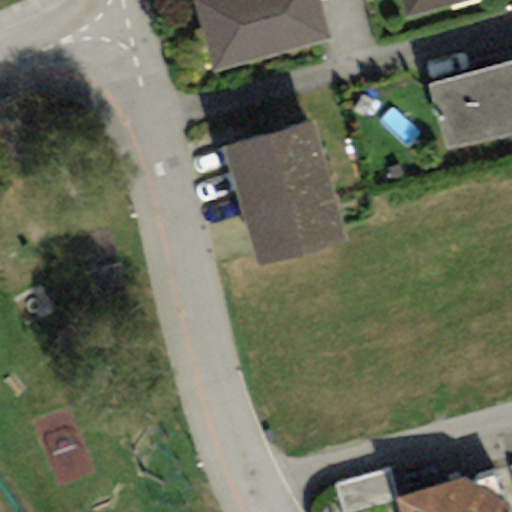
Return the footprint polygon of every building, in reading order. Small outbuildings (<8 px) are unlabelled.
[(191,0),(212,75),(330,39),(319,1),(318,0),(191,0)] [(400,0),(406,18),(468,0),(400,0)] [(511,62),(429,84),(447,153),(511,136),(511,62)] [(309,123),(222,149),(258,270),(346,244),(309,123)] [(462,476),(393,500),(397,511),(511,511),(510,505),(462,476)]
